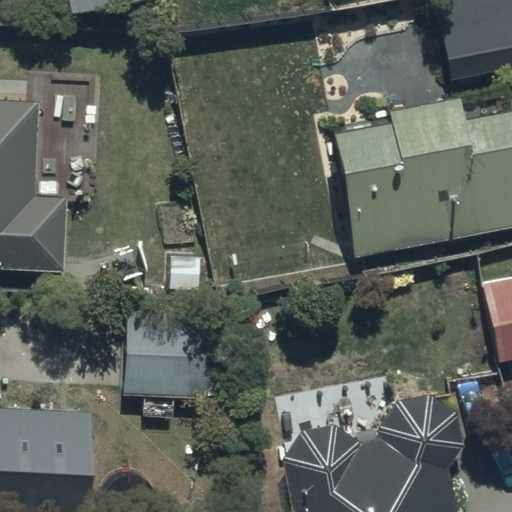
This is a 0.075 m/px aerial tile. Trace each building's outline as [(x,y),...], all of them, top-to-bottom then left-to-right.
[(64,0),(67,9),(112,0),(64,0)] [(511,0),(475,0),(435,7),(446,73),(511,62),(511,0)] [(386,114),(329,125),(353,251),(511,220),(511,119),(510,119),(506,101),(459,110),(454,87),(384,101),(386,114)] [(0,262),(61,265),(62,192),(31,192),(33,93),(0,92),(0,262)] [(511,277),(493,281),(510,361),(511,360),(511,277)] [(206,305),(122,303),(119,392),(204,395),(206,305)] [(288,504),(277,511),(456,511),(447,460),(463,436),(456,409),(428,393),(396,396),(374,426),(377,433),(357,436),(327,417),(298,426),(279,451),(288,504)] [(0,511),(87,511),(92,412),(0,408),(0,511)]
